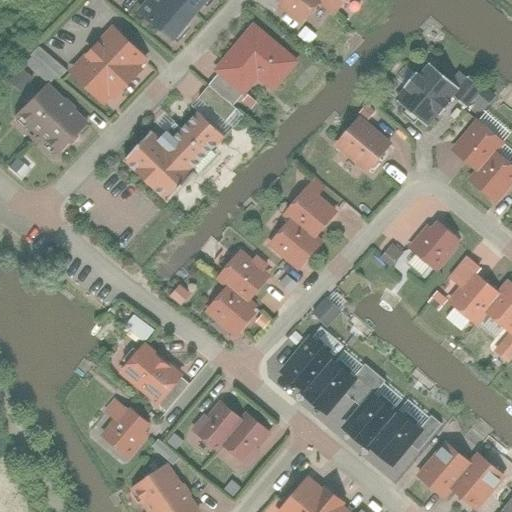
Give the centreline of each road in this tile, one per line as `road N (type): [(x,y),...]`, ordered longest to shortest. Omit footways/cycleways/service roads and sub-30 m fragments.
road 1 (residential): [(219,362),(402,170),(511,256)]
road 2 (residential): [(218,0),(26,208)]
road 3 (residential): [(26,208),(219,362)]
road 4 (residential): [(283,418),(400,511)]
